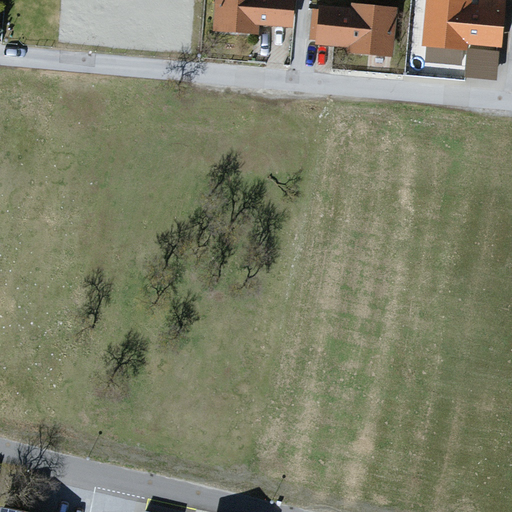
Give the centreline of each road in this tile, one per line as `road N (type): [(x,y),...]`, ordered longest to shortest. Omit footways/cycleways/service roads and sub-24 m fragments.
road 1 (residential): [(0,50),(511,94)]
road 2 (residential): [(0,450),(267,511)]
